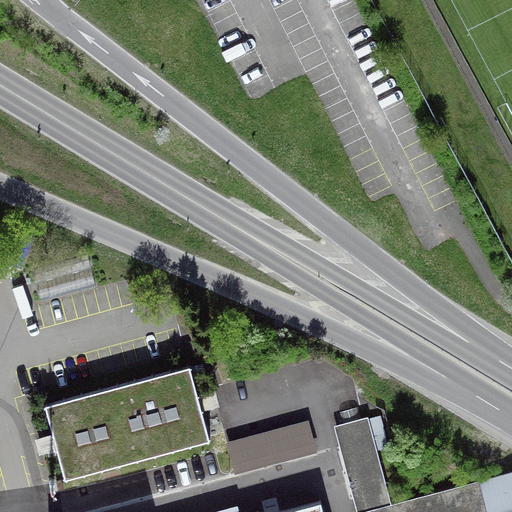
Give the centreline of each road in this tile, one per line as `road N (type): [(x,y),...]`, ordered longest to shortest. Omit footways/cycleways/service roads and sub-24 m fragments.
road 1 (motorway): [(468,341),(361,248),(40,0)]
road 2 (motorway): [(468,341),(198,201),(0,81)]
road 3 (motorway): [(0,103),(329,295),(444,376)]
road 4 (motorway): [(0,189),(444,376)]
